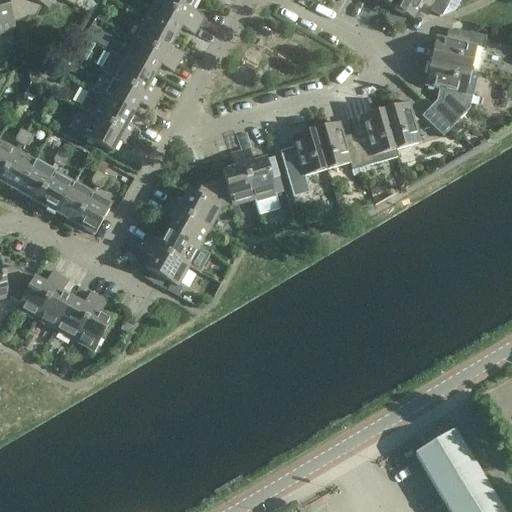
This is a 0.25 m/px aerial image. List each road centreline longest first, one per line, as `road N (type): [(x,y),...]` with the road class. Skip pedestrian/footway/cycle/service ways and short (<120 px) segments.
road 1 (residential): [(171,132),(378,78),(385,47),(293,0)]
road 2 (tertiary): [(240,511),(461,380)]
road 3 (residential): [(171,132),(95,263)]
road 4 (residential): [(171,132),(243,0)]
